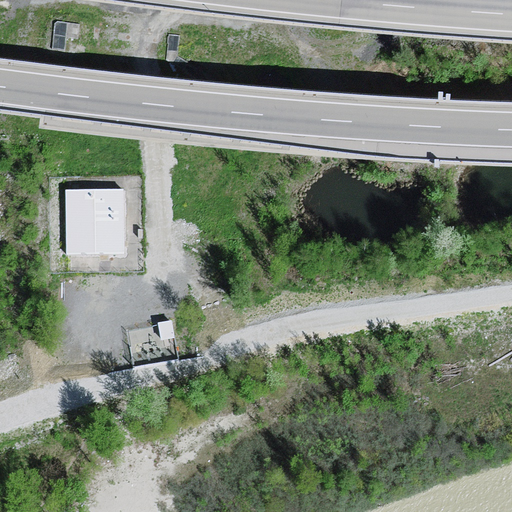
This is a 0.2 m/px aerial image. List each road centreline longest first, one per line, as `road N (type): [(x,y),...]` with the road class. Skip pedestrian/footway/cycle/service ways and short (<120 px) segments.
road 1 (motorway): [(0,85),(232,112),(511,129)]
road 2 (motorway): [(511,14),(336,0)]
